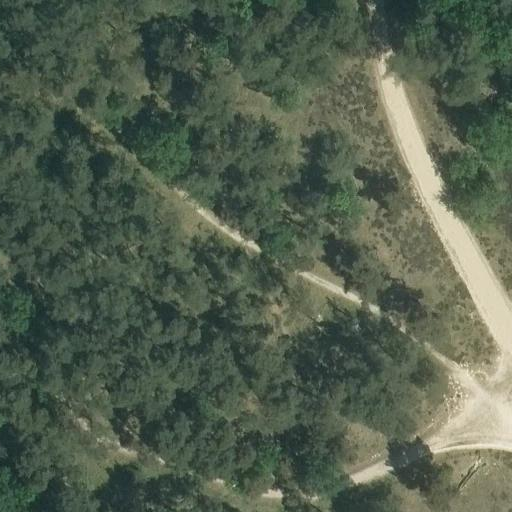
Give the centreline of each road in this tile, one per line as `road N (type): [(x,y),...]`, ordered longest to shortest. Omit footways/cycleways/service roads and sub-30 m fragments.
road 1 (track): [(378,0),(381,55),(417,167),(511,350)]
road 2 (track): [(286,495),(229,486),(109,441),(71,418),(28,354),(0,338)]
road 3 (track): [(256,254),(99,122),(0,93)]
road 4 (track): [(509,418),(384,317),(256,254)]
road 5 (track): [(511,417),(312,494)]
